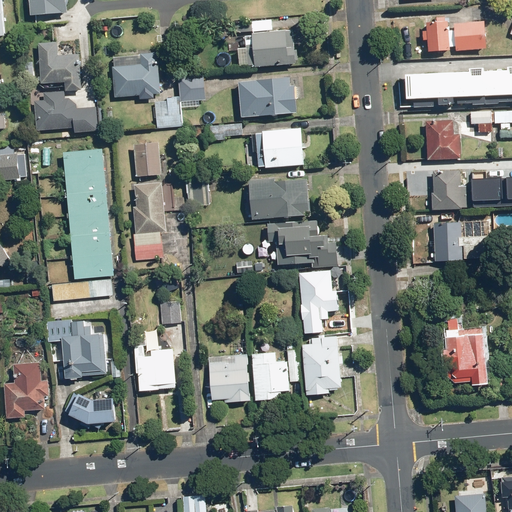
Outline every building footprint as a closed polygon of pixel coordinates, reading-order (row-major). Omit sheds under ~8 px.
[(32,0),(33,15),(71,12),(69,0),(32,0)] [(272,29),(272,20),(233,23),(234,32),(272,29)] [(449,22),(427,24),(430,53),(452,51),(449,22)] [(486,22),(455,25),(458,53),(488,51),(486,22)] [(294,32),(253,35),(254,38),(246,38),(249,68),(256,68),(256,70),(297,67),(294,32)] [(58,55),(57,42),(38,44),(41,83),(65,82),(65,91),(82,89),(79,54),(58,55)] [(160,93),(157,52),(140,53),(141,63),(111,66),(114,97),(160,93)] [(405,73),(407,96),(414,95),(415,106),(511,100),(511,64),(511,68),(486,69),(486,66),(471,66),(471,69),(405,73)] [(205,99),(203,75),(177,77),(180,107),(198,105),(197,100),(205,99)] [(291,89),(291,80),(239,84),(242,120),(298,116),(296,89),(291,89)] [(64,90),(43,92),(43,100),(33,101),(36,131),(74,127),(74,132),(98,130),(95,106),(76,108),(76,104),(68,97),(64,98),(64,90)] [(180,126),(178,96),(153,98),(155,128),(180,126)] [(511,110),(495,111),(496,123),(511,122),(511,110)] [(492,111),(471,112),(471,124),(479,124),(479,132),(492,132),(492,111)] [(455,121),(427,122),(429,162),(463,161),(461,136),(455,136),(455,121)] [(243,138),(242,124),(205,127),(207,141),(243,138)] [(306,168),(303,132),(250,136),(251,155),(258,154),(259,171),(306,168)] [(161,174),(158,142),(133,144),(136,176),(161,174)] [(0,182),(28,180),(24,143),(0,144),(0,182)] [(115,275),(104,148),(64,152),(76,279),(115,275)] [(461,171),(434,172),(435,193),(433,193),(434,211),(463,210),(463,208),(469,208),(468,186),(462,186),(461,171)] [(210,204),(206,174),(184,176),(187,207),(210,204)] [(511,177),(471,177),(472,206),(511,205),(511,177)] [(313,218),(311,181),(278,184),(277,180),(250,182),(253,222),(313,218)] [(164,258),(161,232),(166,231),(161,182),(135,184),(137,206),(133,206),(136,234),(133,235),(136,260),(164,258)] [(321,243),(320,223),(268,226),(269,245),(277,244),(279,268),(318,266),(316,243),(321,243)] [(462,224),(435,225),(437,264),(464,262),(462,224)] [(0,266),(13,259),(0,238),(0,266)] [(491,239),(464,240),(465,262),(492,260),(491,239)] [(252,271),(251,260),(235,262),(236,273),(252,271)] [(113,295),(112,278),(52,285),(54,301),(113,295)] [(21,279),(0,279),(0,288),(21,288),(21,279)] [(482,289),(474,289),(475,301),(496,299),(495,281),(481,282),(482,289)] [(282,284),(277,291),(289,299),(293,292),(282,284)] [(180,323),(178,301),(159,303),(161,324),(180,323)] [(243,318),(242,304),(229,305),(230,319),(243,318)] [(446,329),(447,349),(442,349),(443,366),(448,366),(449,377),(456,382),(472,381),(472,385),(488,383),(483,328),(466,329),(465,324),(459,324),(458,318),(449,319),(450,329),(446,329)] [(73,321),(73,319),(47,321),(49,341),(64,340),(67,378),(85,376),(85,375),(107,373),(104,333),(86,334),(85,320),(73,321)] [(177,387),(173,348),(152,350),(152,355),(144,356),(143,346),(146,345),(145,334),(133,335),(137,373),(139,373),(140,391),(177,387)] [(343,391),(339,339),(314,342),(314,347),(304,348),(308,399),(330,397),(330,392),(343,391)] [(303,381),(301,350),(290,351),(292,382),(303,381)] [(275,361),(274,352),(251,354),(255,400),(283,398),(282,390),(292,389),(289,360),(275,361)] [(233,355),(234,361),(209,364),(212,400),(223,399),(223,402),(251,400),(246,354),(233,355)] [(51,395),(50,379),(43,379),(42,361),(14,363),(15,382),(6,382),(8,418),(27,416),(27,410),(48,408),(47,395),(51,395)] [(120,362),(111,362),(112,380),(120,380),(120,362)] [(118,420),(115,397),(95,399),(81,392),(80,395),(75,392),(66,410),(91,423),(118,420)] [(511,511),(511,475),(503,476),(503,481),(502,481),(502,497),(508,497),(509,510),(510,509),(510,511),(511,511)] [(465,503),(457,504),(457,511),(487,511),(486,489),(464,491),(465,503)] [(207,511),(206,494),(195,494),(195,511),(207,511)] [(280,508),(259,510),(259,511),(295,511),(294,498),(279,500),(280,508)] [(332,511),(332,503),(314,505),(314,511),(332,511)]
